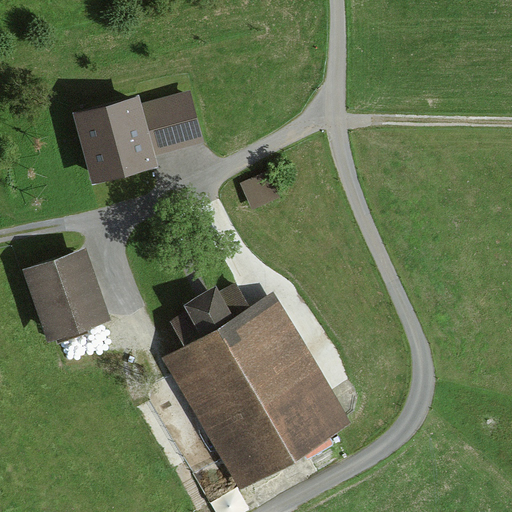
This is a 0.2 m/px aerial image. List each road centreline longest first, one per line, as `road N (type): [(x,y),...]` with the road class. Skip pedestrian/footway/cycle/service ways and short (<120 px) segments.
road 1 (track): [(334,0),(341,154),(420,347),(424,397),(410,424),(382,448),(265,511)]
road 2 (track): [(0,235),(154,200),(334,111)]
road 3 (track): [(511,115),(334,111)]
